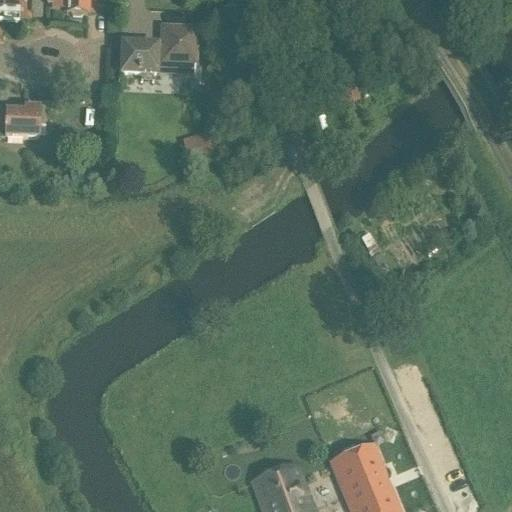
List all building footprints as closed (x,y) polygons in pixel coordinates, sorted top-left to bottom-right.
[(29,3),(29,0),(2,0),(1,24),(17,24),(17,20),(25,20),(26,3),(29,3)] [(46,0),(46,6),(52,7),(52,11),(65,11),(65,17),(69,17),(72,19),(78,19),(82,17),(86,17),(86,1),(87,1),(87,0),(46,0)] [(121,48),(121,61),(118,63),(118,72),(120,75),(120,77),(155,78),(156,66),(198,68),(199,32),(160,30),(159,50),(157,50),(157,49),(121,48)] [(356,85),(336,91),(340,105),(348,102),(357,100),(354,90),(357,89),(356,85)] [(0,142),(4,142),(39,143),(40,112),(19,112),(19,117),(0,116),(0,142)] [(399,511),(400,511),(376,452),(334,468),(351,511),(399,511)] [(315,511),(297,466),(248,486),(258,511),(315,511)]
